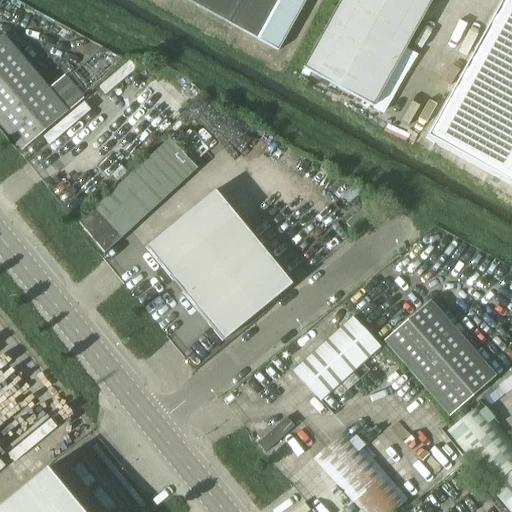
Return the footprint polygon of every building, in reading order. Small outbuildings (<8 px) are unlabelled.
[(241,0),(185,0),(229,24),(241,0)] [(241,0),(229,24),(278,51),(303,6),(303,0),(241,0)] [(380,0),(340,0),(303,68),(373,107),(420,22),(380,0)] [(380,0),(420,22),(432,0),(380,0)] [(511,186),(511,0),(501,0),(425,139),(511,186)] [(84,98),(64,75),(49,88),(3,35),(0,37),(0,124),(23,151),(69,112),(68,111),(84,98)] [(106,256),(197,171),(169,141),(78,225),(106,256)] [(215,192),(145,248),(222,342),(292,285),(215,192)] [(375,198),(346,224),(354,232),(383,207),(375,198)] [(448,422),(498,381),(434,306),(385,348),(448,422)] [(353,317),(292,371),(320,402),(381,348),(353,317)] [(511,441),(482,404),(448,431),(493,488),(511,510),(511,441)] [(265,453),(294,427),(286,418),(257,444),(265,453)] [(335,482),(307,505),(313,511),(396,511),(409,502),(350,433),(316,460),(335,482)] [(0,511),(79,511),(45,470),(0,506),(0,511)]
